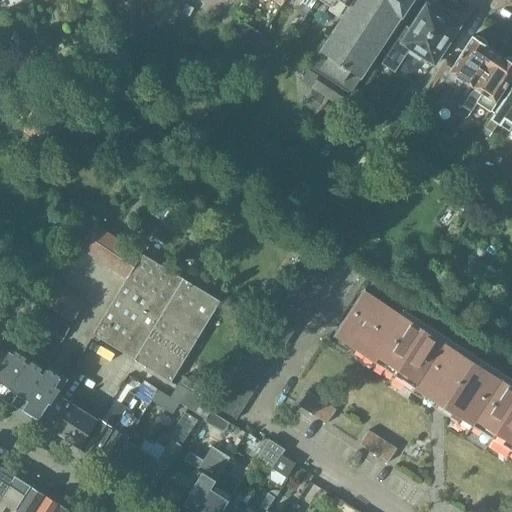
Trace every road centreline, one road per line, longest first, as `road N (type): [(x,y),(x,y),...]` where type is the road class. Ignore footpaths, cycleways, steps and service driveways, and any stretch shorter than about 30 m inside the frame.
road 1 (residential): [(397,511),(261,417),(350,278)]
road 2 (residential): [(0,446),(102,511)]
